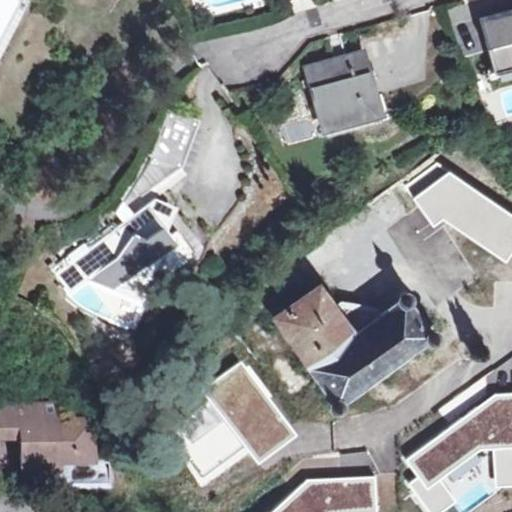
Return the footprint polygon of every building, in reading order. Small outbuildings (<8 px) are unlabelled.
[(511,64),(511,8),(482,16),(494,69),(511,64)] [(312,104),(321,135),(389,117),(381,84),(373,86),(364,51),(309,67),(318,102),(312,104)] [(111,219),(119,224),(150,202),(142,192),(184,162),(196,114),(166,106),(159,137),(111,219)] [(445,151),(451,160),(465,150),(458,142),(445,151)] [(369,204),(387,229),(463,175),(451,160),(445,151),(369,204)] [(501,228),(463,175),(387,229),(425,281),(501,228)] [(56,272),(73,290),(91,275),(116,306),(106,313),(124,321),(153,277),(194,246),(178,225),(172,231),(150,202),(119,224),(56,272)] [(329,397),(327,399),(327,401),(329,407),(337,408),(341,402),(338,396),(429,334),(402,297),(352,333),(315,286),(272,316),(329,397)] [(353,303),(345,319),(359,326),(367,309),(353,303)] [(53,405),(0,404),(0,437),(18,438),(18,462),(55,462),(55,450),(90,450),(90,419),(54,419),(53,405)]
